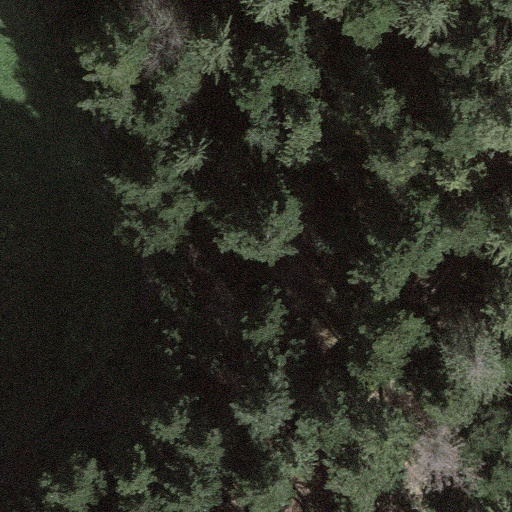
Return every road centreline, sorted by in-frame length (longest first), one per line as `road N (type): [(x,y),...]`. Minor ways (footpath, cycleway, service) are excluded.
road 1 (track): [(43,0),(133,227),(144,311),(122,367),(57,429),(0,461)]
road 2 (track): [(511,289),(325,511)]
